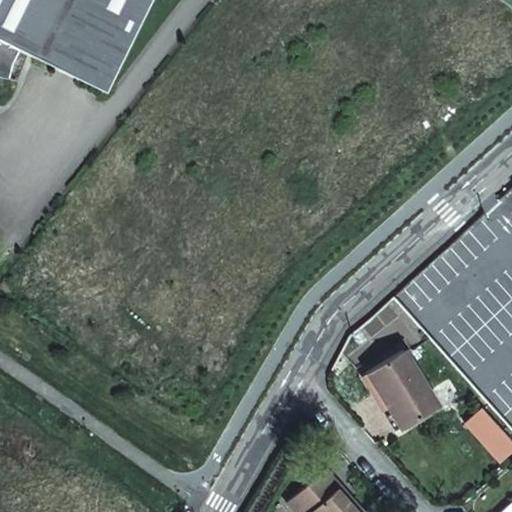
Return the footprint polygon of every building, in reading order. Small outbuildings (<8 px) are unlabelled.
[(10,62),(16,52),(103,90),(107,82),(147,0),(0,0),(0,75),(7,77),(10,62)] [(399,349),(362,372),(398,429),(434,405),(399,349)] [(352,511),(332,490),(338,485),(323,467),(285,500),(295,511),(352,511)] [(360,511),(362,511),(338,485),(332,490),(352,511),(360,511)] [(511,511),(511,498),(497,511),(511,511)]
